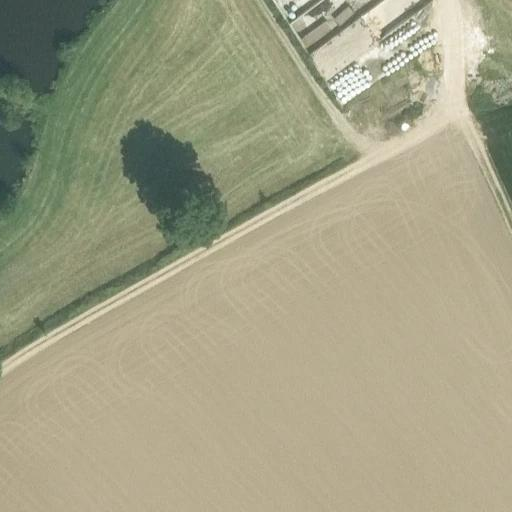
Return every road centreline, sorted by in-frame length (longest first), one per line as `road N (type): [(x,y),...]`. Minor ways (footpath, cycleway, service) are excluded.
road 1 (track): [(0,367),(378,152)]
road 2 (track): [(450,109),(511,244)]
